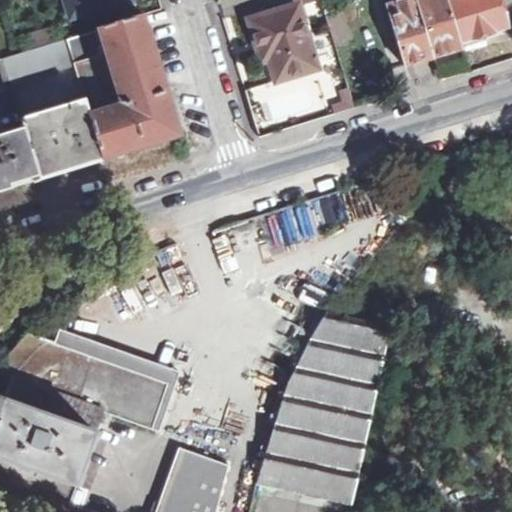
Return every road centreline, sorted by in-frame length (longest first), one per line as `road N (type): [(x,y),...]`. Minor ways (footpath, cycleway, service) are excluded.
road 1 (unclassified): [(237,180),(511,96)]
road 2 (unclassified): [(0,253),(237,180)]
road 3 (residential): [(237,180),(182,0)]
